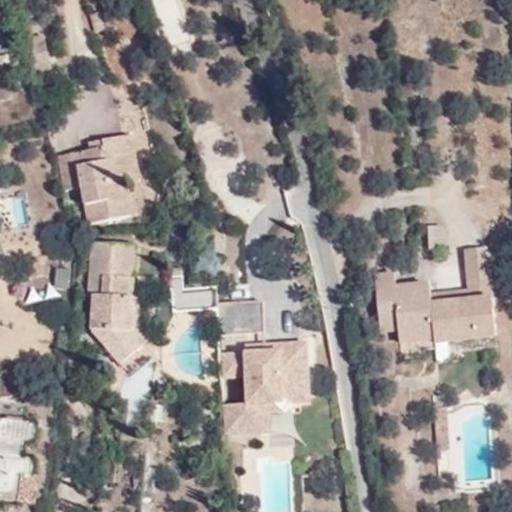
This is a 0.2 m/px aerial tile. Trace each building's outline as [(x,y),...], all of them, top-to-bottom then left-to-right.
[(91,149),(57,156),(65,191),(84,188),(91,224),(134,216),(129,194),(127,184),(136,183),(127,135),(106,139),(106,146),(91,149)] [(106,139),(90,142),(91,149),(106,146),(106,139)] [(140,215),(136,193),(129,194),(134,216),(140,215)] [(443,246),(444,228),(429,228),(430,246),(443,246)] [(129,297),(130,278),(135,278),(137,246),(94,243),(91,294),(95,294),(93,330),(113,333),(106,346),(121,365),(143,349),(132,334),(134,297),(129,297)] [(491,248),(467,250),(469,277),(493,276),(491,248)] [(69,287),(70,266),(56,265),(55,287),(69,287)] [(438,344),(498,340),(493,276),(469,277),(471,292),(471,302),(434,305),(433,295),(433,285),(398,288),(398,273),(376,274),(381,322),(400,320),(401,331),(401,342),(438,340),(438,344)] [(53,291),(54,277),(37,277),(36,291),(53,291)] [(218,311),(217,306),(217,291),(188,292),(187,279),(174,279),(175,313),(218,311)] [(471,292),(433,295),(434,305),(471,302),(471,292)] [(142,331),(143,298),(134,297),(132,334),(143,349),(150,341),(142,331)] [(264,334),(263,305),(217,306),(218,311),(219,336),(264,334)] [(381,322),(382,332),(401,331),(400,320),(381,322)] [(93,330),(106,346),(113,333),(93,330)] [(249,406),(223,408),(225,439),(265,436),(264,409),(279,408),(286,399),(313,398),(311,345),(285,346),(286,354),(220,356),(222,381),(248,380),(249,406)] [(86,383),(89,357),(67,354),(65,380),(86,383)] [(23,393),(21,374),(0,376),(0,379),(2,398),(15,397),(14,393),(23,393)] [(450,451),(447,410),(434,411),(435,452),(450,451)] [(0,500),(22,504),(25,477),(33,478),(35,460),(25,459),(27,442),(35,443),(38,423),(0,418),(0,500)] [(37,505),(41,479),(33,478),(25,477),(22,504),(37,505)]
